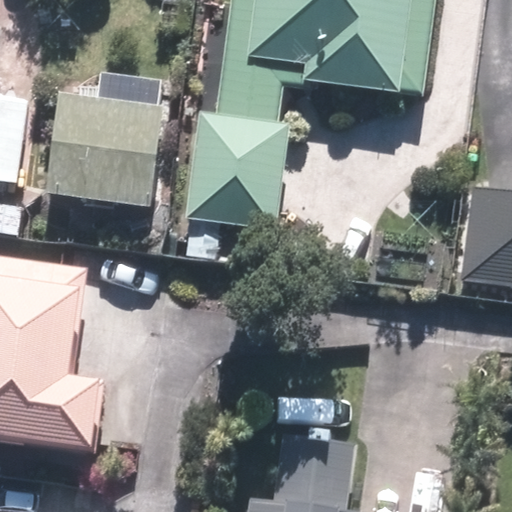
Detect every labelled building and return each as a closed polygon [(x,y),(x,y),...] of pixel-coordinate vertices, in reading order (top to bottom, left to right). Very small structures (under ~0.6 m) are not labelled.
[(436,0),(230,0),(214,123),(195,121),(181,226),(273,238),(293,90),(422,107),(436,0)] [(0,30),(0,185),(16,188),(27,106),(0,102),(0,31),(0,30)] [(56,99),(42,204),(144,218),(162,86),(96,78),(93,104),(56,99)] [(511,199),(470,194),(457,288),(511,295),(511,199)] [(0,262),(0,445),(93,458),(103,386),(70,382),(85,274),(0,262)] [(344,511),(352,447),(281,438),(272,510),(245,507),(244,511),(344,511)]
